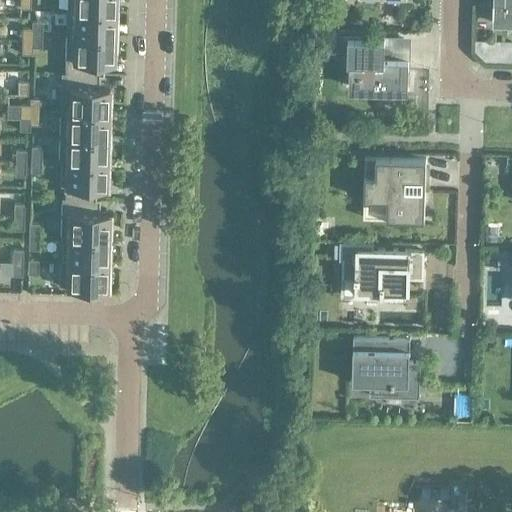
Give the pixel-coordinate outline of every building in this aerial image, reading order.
[(115,0),(66,0),(66,10),(115,12),(115,0)] [(511,23),(511,0),(496,0),(497,2),(493,2),(493,15),(493,23),(508,23),(511,23)] [(114,35),(115,12),(66,10),(66,34),(115,36),(115,35),(114,35)] [(41,21),(32,21),(32,34),(41,34),(41,21)] [(31,40),(32,28),(22,28),(22,40),(31,40)] [(41,46),(41,34),(32,34),(31,46),(41,46)] [(115,37),(115,36),(66,34),(65,69),(65,72),(103,73),(103,61),(114,61),(114,37),(115,37)] [(402,39),(343,37),(343,39),(345,39),(345,57),(342,57),(342,58),(356,59),(355,74),(357,74),(357,86),(354,86),(354,87),(405,89),(405,59),(401,59),(395,59),(395,55),(395,40),(402,40),(402,39)] [(31,53),(31,40),(22,40),(22,53),(31,53)] [(511,40),(481,40),(481,55),(486,60),(511,61),(511,40)] [(103,75),(103,73),(65,72),(61,72),(60,86),(59,111),(108,113),(109,88),(99,87),(99,75),(103,75)] [(27,94),(27,81),(18,81),(17,94),(27,94)] [(30,98),(29,111),(39,111),(39,98),(30,98)] [(29,104),(20,104),(20,117),(29,117),(29,104)] [(38,123),(39,111),(29,111),(29,123),(38,123)] [(108,136),(108,113),(59,111),(59,135),(108,137),(109,136),(108,136)] [(29,129),(29,117),(20,117),(19,129),(29,129)] [(108,138),(108,137),(59,135),(58,159),(107,161),(108,138)] [(41,146),(31,146),(31,159),(40,159),(41,146)] [(16,150),(15,162),(25,162),(25,150),(16,150)] [(487,155),(487,167),(507,167),(507,156),(487,155)] [(425,218),(426,157),(376,156),(376,174),(365,173),(364,198),(388,198),(387,217),(425,218)] [(40,171),(40,159),(31,159),(31,171),(40,171)] [(106,186),(107,161),(58,159),(58,160),(60,160),(60,184),(64,185),(64,197),(95,198),(96,185),(106,186)] [(24,175),(25,162),(15,162),(15,174),(24,175)] [(99,198),(95,198),(64,197),(61,197),(60,236),(109,238),(109,237),(109,213),(99,212),(99,198)] [(23,216),(23,204),(14,204),(14,216),(23,216)] [(23,229),(23,216),(14,216),(13,229),(23,229)] [(38,223),(29,223),(29,236),(38,236),(38,223)] [(424,273),(425,245),(417,245),(417,237),(378,236),(341,235),(341,254),(343,254),(342,282),(357,283),(357,294),(410,295),(410,282),(413,282),(413,272),(424,273)] [(38,248),(38,236),(29,236),(28,248),(38,248)] [(109,239),(109,238),(60,236),(60,238),(62,238),(62,259),(59,259),(59,261),(108,262),(108,239),(109,239)] [(13,249),(12,261),(22,262),(22,249),(13,249)] [(37,273),(37,260),(28,260),(28,272),(37,273)] [(21,274),(22,262),(12,261),(12,274),(21,274)] [(107,287),(108,262),(59,261),(58,286),(80,286),(80,290),(93,291),(93,287),(107,287)] [(404,361),(405,351),(410,351),(410,337),(353,336),(352,378),(370,378),(369,392),(416,393),(417,362),(404,361)]
